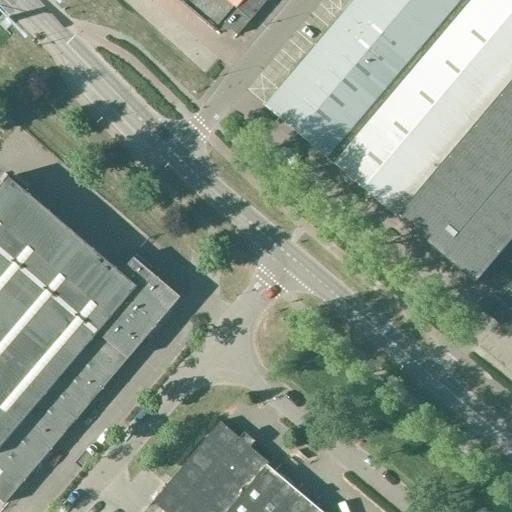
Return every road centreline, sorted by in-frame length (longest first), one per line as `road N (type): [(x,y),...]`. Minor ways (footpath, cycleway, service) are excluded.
road 1 (tertiary): [(511,446),(284,255)]
road 2 (unclassified): [(419,511),(216,346)]
road 3 (tertiary): [(178,156),(20,0)]
road 4 (unclassified): [(76,511),(216,346)]
road 5 (unclassified): [(178,156),(311,0)]
road 6 (tertiary): [(284,255),(178,156)]
